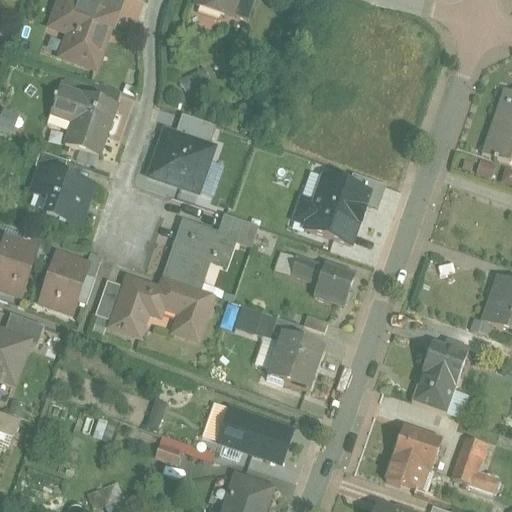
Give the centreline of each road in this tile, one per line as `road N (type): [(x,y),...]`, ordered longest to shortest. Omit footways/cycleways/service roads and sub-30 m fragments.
road 1 (residential): [(312,511),(479,25)]
road 2 (residential): [(159,0),(146,102),(123,184),(125,223)]
